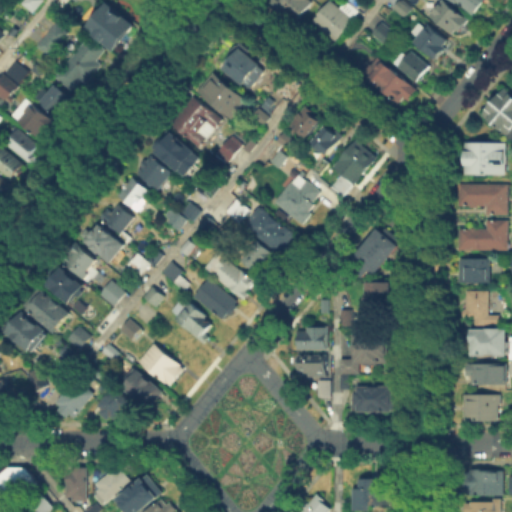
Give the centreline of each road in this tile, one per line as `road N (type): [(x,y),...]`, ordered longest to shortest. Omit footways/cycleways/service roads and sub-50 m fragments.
road 1 (residential): [(511,27),(246,352)]
road 2 (residential): [(217,0),(0,258)]
road 3 (residential): [(414,149),(427,174),(427,444)]
road 4 (residential): [(233,0),(414,149)]
road 5 (residential): [(0,440),(174,440)]
